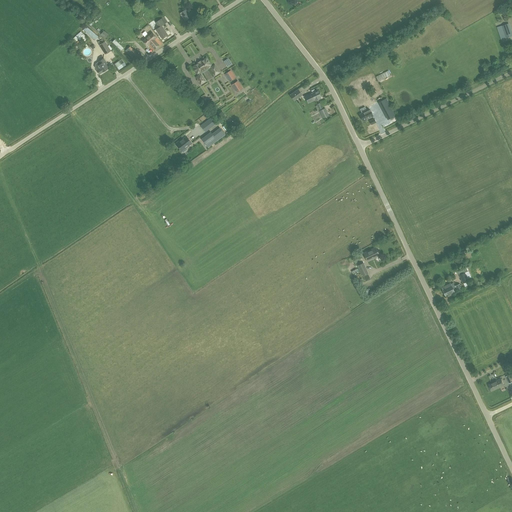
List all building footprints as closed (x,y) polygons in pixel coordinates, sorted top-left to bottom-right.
[(185,21),(191,17),(186,9),(180,13),(185,21)] [(158,20),(155,22),(157,25),(159,27),(156,29),(162,38),(167,35),(162,26),(164,24),(161,19),(158,20)] [(506,38),(508,37),(511,36),(511,32),(509,23),(502,26),(506,38)] [(94,38),(97,35),(85,25),(82,28),(94,38)] [(75,37),(80,43),(86,37),(81,32),(75,37)] [(148,44),(153,50),(162,43),(153,33),(143,41),(147,45),(148,44)] [(112,39),(110,42),(119,49),(121,47),(112,39)] [(99,45),(101,47),(105,55),(111,51),(105,41),(99,45)] [(134,60),(139,55),(130,46),(125,51),(134,60)] [(99,74),(108,68),(106,65),(107,64),(103,58),(98,62),(100,64),(99,65),(100,68),(97,70),(99,74)] [(198,63),(194,66),(198,73),(200,72),(209,66),(210,65),(206,58),(201,61),(198,62),(198,63)] [(126,65),(122,59),(118,61),(121,64),(117,67),(119,70),(126,65)] [(215,65),(211,67),(210,68),(214,75),(219,72),(215,65)] [(236,78),(231,70),(225,74),(229,81),(236,78)] [(388,70),(374,77),(377,82),(391,75),(388,70)] [(201,74),(199,75),(196,77),(200,84),(205,81),(201,74)] [(371,77),(355,85),(358,92),(364,89),(363,87),(373,82),(371,77)] [(232,85),(236,92),(243,88),(238,81),(232,85)] [(294,101),(302,95),(298,89),(290,95),(294,101)] [(312,93),(315,101),(318,99),(321,98),(320,97),(321,97),(318,90),(312,93)] [(315,101),(312,93),(305,96),(308,103),(315,100),(315,101)] [(388,119),(394,116),(389,105),(382,109),(388,119)] [(320,111),(323,118),(329,115),(325,108),(320,111)] [(363,121),(373,116),(369,109),(360,114),(363,121)] [(213,116),(200,126),(205,132),(218,122),(213,116)] [(208,148),(217,141),(218,140),(219,140),(225,135),(222,130),(214,136),(211,132),(201,139),(208,148)] [(180,141),(176,144),(181,151),(191,143),(186,136),(180,141)] [(376,247),(364,253),(367,261),(379,255),(376,247)] [(368,273),(363,262),(357,265),(362,276),(368,273)] [(469,280),(467,278),(465,272),(459,275),(463,283),(469,280)] [(452,288),(455,287),(453,283),(450,284),(450,283),(442,287),(446,296),(454,292),(452,288)] [(500,388),(504,386),(501,378),(494,382),(494,383),(489,385),(492,391),(499,387),(500,388)]
